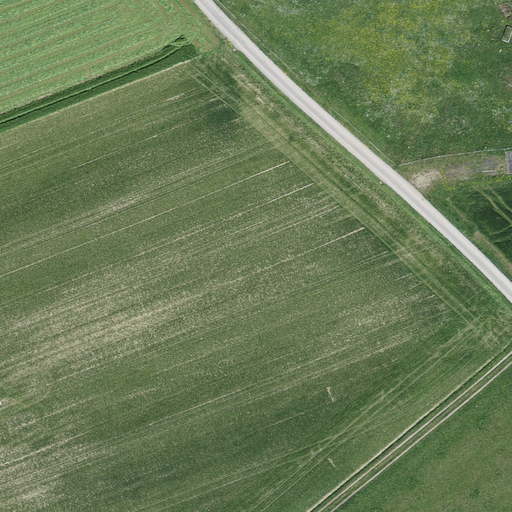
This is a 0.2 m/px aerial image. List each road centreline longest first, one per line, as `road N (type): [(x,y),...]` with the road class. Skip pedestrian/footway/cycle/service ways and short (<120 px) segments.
road 1 (track): [(203,0),(511,295)]
road 2 (track): [(511,356),(325,511)]
